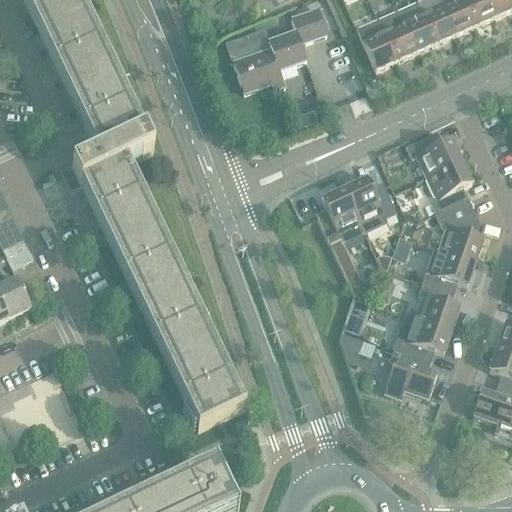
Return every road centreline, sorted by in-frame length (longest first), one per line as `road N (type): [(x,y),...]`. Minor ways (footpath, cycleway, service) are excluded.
road 1 (tertiary): [(344,476),(317,429),(248,243),(223,214)]
road 2 (residential): [(0,510),(139,442),(84,321)]
road 3 (tertiary): [(223,214),(227,253),(307,487)]
road 4 (residential): [(217,196),(459,98)]
road 5 (tertiary): [(217,196),(136,0)]
road 6 (residential): [(439,442),(511,245)]
road 7 (residential): [(84,321),(0,144)]
road 8 (residential): [(511,212),(459,98)]
